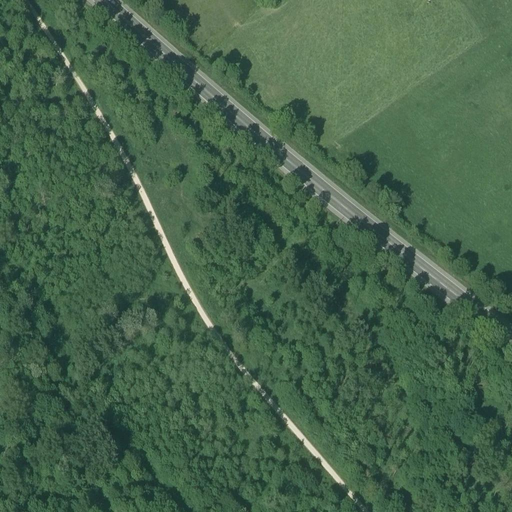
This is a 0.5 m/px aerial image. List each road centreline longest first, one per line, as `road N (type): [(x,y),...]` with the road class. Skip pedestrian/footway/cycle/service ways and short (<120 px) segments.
road 1 (track): [(369,511),(212,331),(130,169),(28,0)]
road 2 (secondary): [(511,340),(102,0)]
